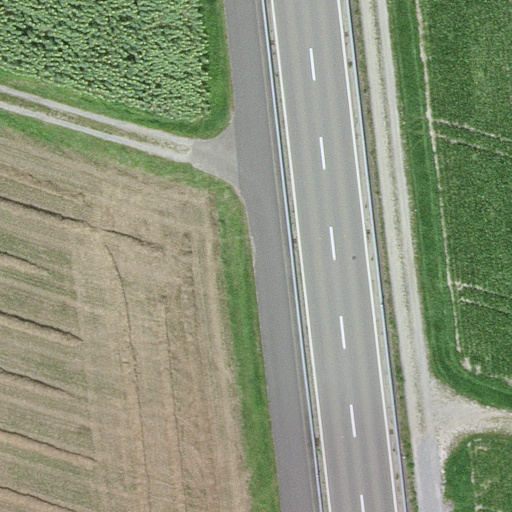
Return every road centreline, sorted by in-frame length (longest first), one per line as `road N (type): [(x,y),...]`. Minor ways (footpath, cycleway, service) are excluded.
road 1 (primary): [(309,0),(367,511)]
road 2 (track): [(374,0),(422,414)]
road 3 (track): [(254,170),(0,93)]
